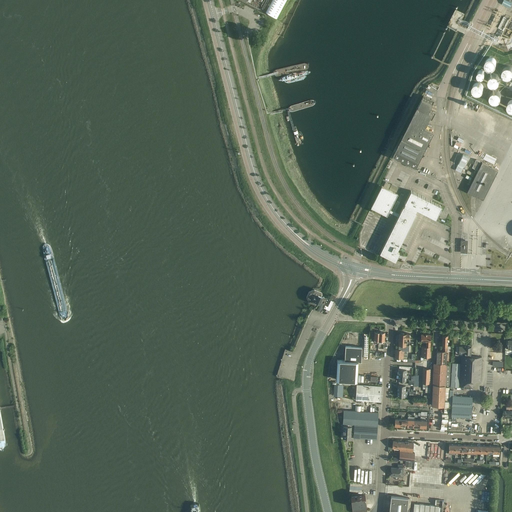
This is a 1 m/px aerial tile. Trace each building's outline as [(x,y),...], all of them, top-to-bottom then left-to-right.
[(285,0),(273,0),(266,13),(276,18),(285,0)] [(497,64),(497,63),(497,62),(497,61),(496,60),(496,59),(495,59),(494,58),(493,58),(492,58),(491,58),(490,58),(489,59),(488,60),(487,60),(487,61),(487,62),(486,63),(486,64),(486,65),(487,65),(487,66),(488,67),(488,68),(489,68),(490,69),(491,69),(492,69),(493,69),(494,69),(495,68),(496,67),(497,66),(497,65),(497,64)] [(506,77),(507,77),(508,78),(509,78),(510,77),(511,77),(511,76),(511,67),(510,67),(509,66),(508,66),(507,67),(506,67),(505,68),(504,68),(504,69),(503,70),(503,71),(503,72),(503,73),(503,74),(504,75),(505,76),(506,77)] [(499,77),(498,77),(497,76),(496,76),(496,75),(494,75),(493,75),(492,76),(491,76),(490,77),(490,78),(489,79),(489,80),(489,81),(489,82),(489,83),(490,83),(490,84),(491,85),(492,85),(492,86),(493,86),(494,86),(495,86),(496,86),(497,86),(498,85),(498,84),(499,84),(499,83),(500,82),(500,81),(500,80),(500,79),(499,78),(499,77)] [(484,89),(484,88),(484,87),(483,86),(483,85),(482,84),(481,83),(480,83),(479,83),(478,83),(477,83),(476,83),(475,84),(474,85),(473,86),(473,87),(473,88),(473,89),(473,90),(474,91),(474,92),(475,93),(476,93),(476,94),(477,94),(478,94),(479,94),(480,94),(481,93),(482,93),(483,92),(484,91),(484,90),(484,89)] [(500,93),(499,92),(498,92),(497,92),(496,91),(495,91),(494,92),(493,92),(492,93),(491,94),(491,95),(490,95),(490,96),(490,97),(490,98),(491,99),(491,100),(491,101),(492,101),(493,102),(494,102),(495,103),(496,103),(497,103),(497,102),(498,102),(499,102),(500,101),(501,100),(501,99),(502,98),(502,97),(501,96),(501,95),(501,94),(500,94),(500,93)] [(423,96),(418,107),(417,106),(417,107),(402,138),(424,149),(433,132),(434,132),(424,127),(428,119),(431,120),(435,113),(434,112),(435,111),(430,109),(434,101),(423,96)] [(424,149),(402,138),(401,138),(402,139),(393,156),(393,155),(392,156),(416,168),(416,167),(424,150),(425,150),(425,149),(424,149)] [(480,161),(476,159),(472,167),(476,169),(480,161)] [(467,192),(483,200),(483,199),(497,170),(497,171),(498,170),(482,162),(482,163),(468,191),(467,191),(467,192)] [(385,215),(387,216),(389,211),(398,216),(380,253),(395,260),(399,252),(397,251),(416,212),(415,212),(417,209),(436,218),(442,206),(411,191),(405,203),(404,206),(403,206),(399,214),(390,209),(398,194),(382,186),(381,186),(379,185),(368,206),(371,208),(383,214),(382,216),(370,211),(365,222),(376,228),(375,230),(372,229),(364,245),(375,251),(383,234),(380,233),(382,230),(387,219),(384,218),(385,215)] [(318,303),(319,303),(320,303),(320,302),(321,303),(323,298),(322,298),(322,297),(323,297),(323,296),(322,296),(323,295),(322,292),(314,289),(309,291),(306,296),(308,302),(315,305),(317,304),(318,303)] [(399,345),(409,345),(410,333),(401,333),(399,334),(399,345)] [(421,334),(421,341),(426,342),(426,346),(422,346),(421,357),(432,358),(432,352),(430,352),(431,334),(421,334)] [(336,379),(357,381),(358,361),(361,362),(362,347),(345,346),(344,360),(337,360),(336,379)] [(462,355),(471,356),(471,347),(459,346),(459,353),(462,353),(462,355)] [(407,356),(407,351),(404,350),(404,349),(399,349),(396,349),(395,358),(403,358),(403,356),(407,356)] [(434,363),(432,405),(444,406),(444,413),(448,413),(449,387),(445,387),(445,385),(449,385),(451,364),(448,364),(449,351),(447,351),(442,351),(437,351),(436,363),(434,363)] [(462,356),(460,387),(473,388),(473,381),(480,382),(482,357),(462,356)] [(459,387),(460,368),(460,363),(452,363),(451,387),(459,387)] [(356,398),(356,400),(379,401),(381,401),(381,386),(356,385),(356,398)] [(452,396),(452,416),(472,417),(473,397),(452,396)] [(413,397),(413,405),(426,406),(426,398),(413,397)] [(343,423),(354,424),(377,426),(378,413),(343,410),(344,410),(337,410),(337,413),(343,413),(343,423)] [(353,437),(354,424),(343,423),(343,424),(344,424),(344,426),(343,426),(342,437),(351,438),(351,437),(353,437)] [(354,424),(353,437),(376,439),(377,426),(354,424)] [(412,453),(413,443),(393,441),(392,448),(400,448),(399,460),(402,460),(402,462),(414,463),(414,453),(412,453)] [(403,477),(404,465),(398,465),(398,468),(391,468),(391,477),(403,477)] [(355,511),(367,511),(365,495),(351,497),(352,511),(355,511)] [(391,496),(389,511),(406,511),(408,498),(391,496)] [(414,503),(413,511),(438,511),(439,506),(414,503)]
